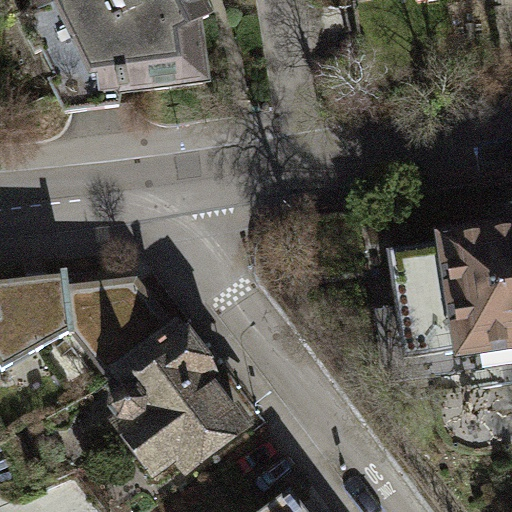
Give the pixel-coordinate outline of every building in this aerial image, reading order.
[(208,18),(199,0),(30,0),(32,8),(51,44),(41,50),(66,103),(78,99),(82,105),(204,83),(196,21),(208,18)] [(511,213),(484,218),(487,237),(388,252),(404,357),(511,340),(511,213)] [(68,279),(0,287),(0,355),(2,355),(4,366),(72,331),(69,291),(68,279)] [(169,334),(132,283),(69,291),(72,331),(109,380),(116,375),(169,334)] [(237,422),(169,334),(116,375),(125,387),(113,395),(110,403),(112,412),(156,469),(176,453),(184,463),(237,422)] [(306,511),(290,489),(259,511),(306,511)]
